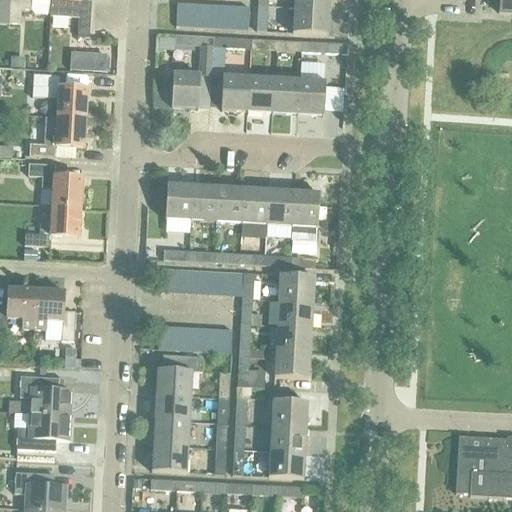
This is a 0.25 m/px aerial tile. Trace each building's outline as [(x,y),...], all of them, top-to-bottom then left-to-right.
[(47,17),(51,14),(51,0),(21,0),(22,0),(21,0),(0,0),(0,25),(20,26),(21,12),(32,13),(35,17),(47,17)] [(51,0),(51,14),(51,19),(78,21),(77,40),(88,40),(90,4),(80,3),(79,0),(51,0)] [(267,0),(257,0),(257,9),(267,9),(267,0)] [(293,0),(293,11),(328,13),(329,0),(293,0)] [(511,0),(499,0),(499,16),(511,16),(511,0)] [(175,28),(248,33),(249,9),(177,5),(175,28)] [(267,9),(257,9),(256,34),(266,35),(267,9)] [(328,13),(293,11),(292,36),(327,38),(328,13)] [(175,38),(174,48),(199,50),(198,77),(199,78),(211,78),(212,50),(213,40),(175,38)] [(250,52),(251,42),(213,40),(212,50),(250,52)] [(275,54),(276,44),(251,42),(250,52),(275,54)] [(300,55),(301,45),(276,44),(275,54),(300,55)] [(300,55),(326,56),(326,46),(301,45),(300,55)] [(74,48),(74,70),(111,70),(111,49),(74,48)] [(89,71),(89,83),(116,84),(116,75),(108,75),(108,71),(89,71)] [(171,95),(170,112),(197,113),(199,78),(198,77),(172,76),(171,95)] [(58,102),(57,120),(86,121),(88,92),(59,90),(60,80),(34,78),(33,101),(58,102)] [(220,114),(247,116),(248,80),(222,79),(220,114)] [(247,116),(272,117),(274,82),(248,80),(247,116)] [(272,117),(297,118),(299,83),(274,82),(272,117)] [(299,83),(297,118),(323,120),(325,84),(299,83)] [(153,102),(153,111),(170,112),(171,95),(154,94),(153,102)] [(30,147),(29,159),(55,161),(56,149),(84,151),(86,121),(57,120),(44,119),(43,137),(45,137),(45,148),(30,147)] [(53,191),(52,209),(81,211),(82,181),(54,180),(55,168),(30,167),(29,179),(42,181),(42,191),(53,191)] [(164,223),(190,224),(192,189),(166,187),(164,223)] [(190,224),(215,226),(217,190),(192,189),(190,224)] [(215,226),(241,227),(242,192),(217,190),(215,226)] [(241,227),(266,229),(268,193),(242,192),(241,227)] [(266,229),(291,230),(293,194),(268,193),(266,229)] [(291,230),(290,240),(316,242),(317,231),(319,196),(293,194),(291,230)] [(81,211),(52,209),(50,227),(40,226),(39,237),(26,237),(25,248),(50,250),(51,239),(79,240),(81,211)] [(163,263),(188,265),(189,255),(163,253),(163,263)] [(214,256),(189,255),(188,265),(213,266),(214,256)] [(214,256),(213,266),(238,268),(239,258),(214,256)] [(239,258),(238,268),(264,269),(264,259),(239,258)] [(264,259),(264,269),(289,270),(289,260),(264,259)] [(289,260),(289,270),(314,272),(315,262),(289,260)] [(161,297),(233,301),(235,277),(163,272),(161,297)] [(251,303),(253,277),(243,277),(241,302),(251,303)] [(278,278),(277,304),(313,306),(314,280),(278,278)] [(24,332),(35,333),(37,293),(9,291),(8,311),(0,310),(0,340),(7,341),(8,321),(24,322),(24,332)] [(37,293),(35,333),(46,333),(47,324),(62,324),(61,344),(74,344),(76,315),(63,315),(64,294),(37,293)] [(241,302),(240,327),(250,328),(251,303),(241,302)] [(277,304),(276,329),(311,331),(313,306),(277,304)] [(240,327),(239,352),(249,353),(250,328),(240,327)] [(158,352),(230,357),(231,333),(160,329),(158,352)] [(276,329),(274,354),(310,356),(311,331),(276,329)] [(239,352),(237,378),(247,378),(249,353),(239,352)] [(310,356),(274,354),(273,381),(308,383),(310,356)] [(156,373),(155,398),(190,400),(192,375),(201,376),(202,361),(162,359),(161,373),(156,373)] [(218,402),(228,402),(229,377),(219,376),(218,402)] [(31,402),(30,416),(70,418),(71,393),(59,393),(59,382),(21,380),(20,401),(31,402)] [(155,398),(153,423),(189,425),(190,400),(155,398)] [(228,402),(218,402),(216,427),(226,427),(228,402)] [(234,428),(244,428),(246,403),(236,402),(234,428)] [(272,403),(270,430),(306,432),(307,405),(272,403)] [(70,418),(30,416),(29,432),(18,431),(17,452),(55,455),(56,443),(68,443),(70,418)] [(153,423),(152,448),(188,451),(189,425),(153,423)] [(267,426),(256,425),(254,440),(265,441),(267,426)] [(226,427),(216,427),(215,452),(225,453),(226,427)] [(244,428),(234,428),(233,453),(243,454),(244,428)] [(270,430),(269,455),(304,457),(306,432),(270,430)] [(511,500),(511,440),(506,440),(506,442),(458,439),(456,496),(469,496),(469,499),(511,500)] [(188,451),(152,448),(151,474),(186,476),(188,451)] [(136,468),(137,451),(122,450),(121,467),(136,468)] [(225,453),(215,452),(213,477),(224,478),(225,453)] [(242,479),(243,454),(233,453),(232,478),(242,479)] [(304,457),(269,455),(268,481),(303,482),(304,457)] [(26,498),(25,511),(32,511),(64,511),(66,490),(66,489),(54,488),(54,477),(16,475),(14,497),(26,498)] [(150,493),(176,494),(176,484),(151,483),(150,493)] [(176,484),(176,494),(201,495),(201,485),(176,484)] [(201,485),(201,495),(226,497),(227,487),(201,485)] [(226,497),(251,498),(252,488),(227,487),(226,497)] [(251,498),(276,499),(277,489),(252,488),(251,498)] [(277,489),(276,499),(302,501),(302,491),(277,489)]
